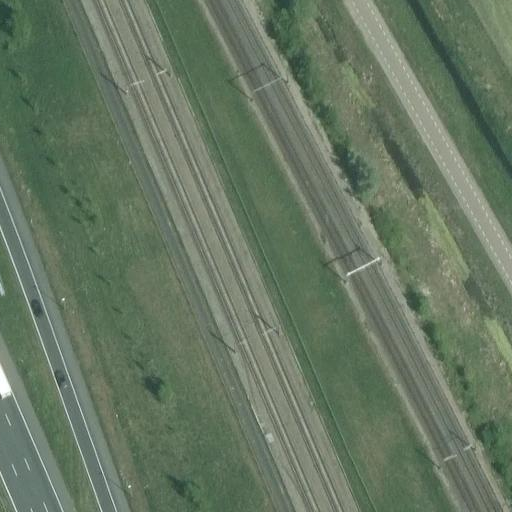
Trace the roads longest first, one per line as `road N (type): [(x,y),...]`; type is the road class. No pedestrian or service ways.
road 1 (motorway): [(111,511),(0,204)]
road 2 (unclassified): [(511,271),(358,0)]
